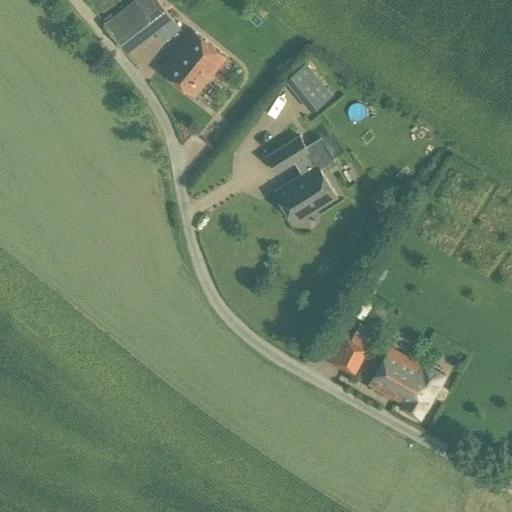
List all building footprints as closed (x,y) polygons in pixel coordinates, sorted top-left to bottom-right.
[(162,43),(180,29),(158,0),(134,0),(104,24),(126,52),(154,31),(162,43)] [(193,97),(226,56),(192,28),(159,69),(193,97)] [(313,75),(296,89),(311,109),(329,95),(313,75)] [(316,165),(308,152),(309,151),(299,136),(267,156),(276,171),(299,157),(307,171),(275,191),(294,221),(337,195),(317,164),(316,165)] [(386,270),(378,264),(369,277),(377,282),(386,270)] [(352,376),(369,346),(342,331),(325,360),(352,376)] [(422,366),(391,348),(371,383),(403,401),(400,406),(419,417),(431,397),(443,375),(423,364),(422,366)]
